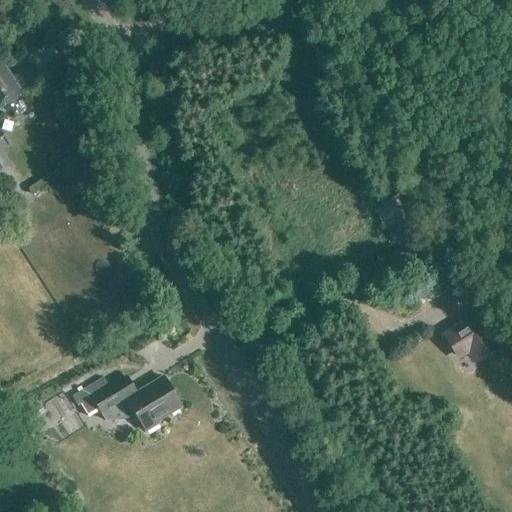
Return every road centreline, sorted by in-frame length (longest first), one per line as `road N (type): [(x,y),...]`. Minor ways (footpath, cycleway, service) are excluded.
road 1 (unclassified): [(321,511),(203,330),(143,201),(116,40),(93,0)]
road 2 (track): [(292,0),(116,40)]
